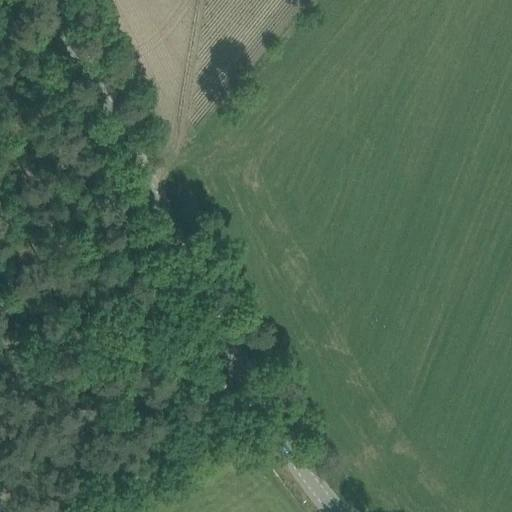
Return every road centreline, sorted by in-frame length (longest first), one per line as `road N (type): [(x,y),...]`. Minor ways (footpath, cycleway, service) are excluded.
road 1 (tertiary): [(335,511),(256,399),(55,0)]
road 2 (track): [(225,338),(0,346)]
road 3 (track): [(279,0),(140,173)]
